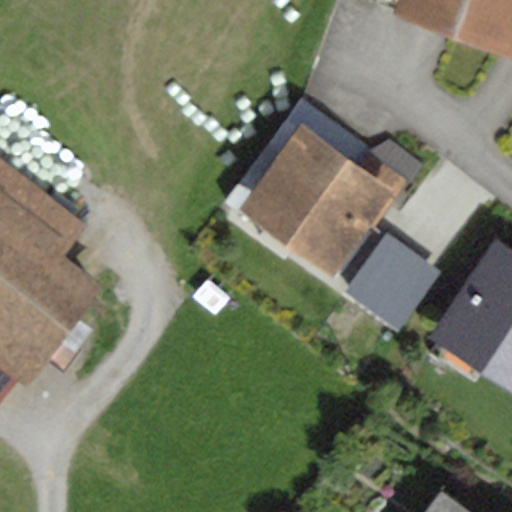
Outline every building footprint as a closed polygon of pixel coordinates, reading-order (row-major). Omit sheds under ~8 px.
[(511,0),(375,0),(393,7),(391,13),(509,55),(511,45),(511,0)] [(368,150),(300,101),(226,202),(331,278),(371,223),(377,228),(424,163),(390,141),(368,150)] [(85,228),(0,164),(0,373),(14,383),(24,392),(103,287),(63,257),(85,228)] [(439,272),(385,234),(343,292),(397,330),(439,272)] [(511,249),(493,237),(428,336),(511,391),(511,249)] [(0,401),(14,383),(0,373),(0,401)] [(468,511),(441,492),(427,511),(468,511)]
